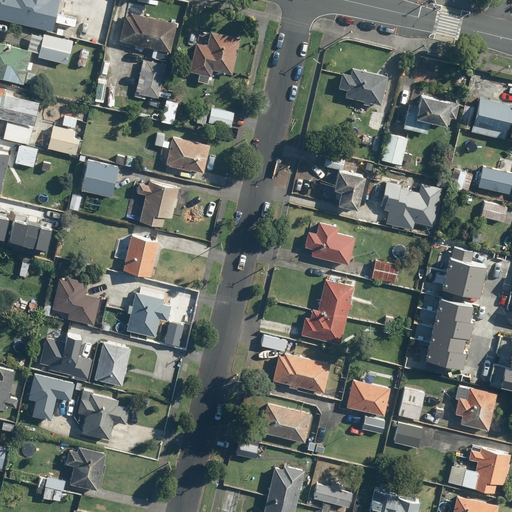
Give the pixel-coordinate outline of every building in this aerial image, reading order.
[(54,0),(0,0),(0,12),(49,24),(54,0)] [(114,2),(104,0),(86,0),(82,22),(108,28),(114,2)] [(129,11),(128,15),(123,14),(117,39),(168,51),(175,22),(129,11)] [(206,45),(195,42),(188,70),(210,75),(211,68),(230,72),(238,37),(209,31),(206,45)] [(29,48),(0,41),(0,77),(21,82),(29,48)] [(142,59),(134,92),(159,97),(169,52),(149,48),(147,60),(142,59)] [(86,67),(89,52),(79,50),(76,65),(86,67)] [(336,86),(347,89),(345,96),(379,103),(385,75),(352,67),(350,74),(340,72),(336,86)] [(0,116),(31,124),(36,100),(1,92),(2,87),(0,86),(0,116)] [(458,129),(504,140),(505,134),(511,107),(511,104),(467,93),(458,129)] [(447,101),(418,94),(413,117),(442,123),(447,101)] [(177,102),(164,99),(160,121),(173,124),(177,102)] [(234,111),(210,107),(208,123),(231,127),(234,111)] [(381,133),(386,113),(372,109),(367,129),(381,133)] [(64,116),(62,125),(74,128),(76,119),(64,116)] [(5,119),(1,138),(29,144),(33,126),(5,119)] [(73,138),(74,130),(50,125),(45,149),(76,155),(80,139),(73,138)] [(408,138),(387,133),(382,152),(387,154),(386,160),(401,164),(408,138)] [(209,143),(170,134),(163,163),(202,172),(209,143)] [(39,148),(18,144),(14,163),(35,168),(39,148)] [(325,154),(323,166),(328,167),(343,170),(346,158),(325,154)] [(117,165),(86,158),(80,189),(110,195),(117,165)] [(52,162),(42,159),(39,170),(49,173),(52,162)] [(511,179),(511,172),(480,165),(475,185),(509,193),(511,179)] [(472,171),(456,168),(453,187),(469,189),(472,171)] [(334,192),(343,194),(340,208),(358,212),(366,179),(339,173),(334,192)] [(147,180),(146,184),(137,182),(135,191),(144,193),(138,220),(161,225),(163,215),(171,216),(177,186),(164,183),(147,180)] [(414,222),(433,227),(442,188),(422,184),(420,193),(401,188),(402,185),(387,182),(382,205),(391,207),(387,224),(413,230),(414,222)] [(78,210),(81,196),(71,193),(67,208),(78,210)] [(482,201),(479,216),(502,221),(505,205),(482,201)] [(58,224),(0,211),(0,239),(52,251),(58,224)] [(317,221),(315,232),(306,230),(303,245),(311,247),(310,254),(347,263),(353,235),(334,231),(336,225),(317,221)] [(483,232),(471,231),(470,241),(482,242),(483,232)] [(160,242),(132,237),(124,272),(153,278),(160,242)] [(453,243),(443,283),(480,293),(489,260),(470,255),(472,248),(453,243)] [(398,263),(374,258),(369,277),(394,283),(398,263)] [(434,285),(438,268),(429,266),(426,283),(434,285)] [(65,279),(57,277),(50,307),(67,310),(65,317),(92,323),(98,296),(85,293),(84,286),(82,285),(83,280),(66,276),(65,279)] [(308,316),(303,315),(299,333),(338,342),(352,284),(324,277),(317,308),(310,307),(308,316)] [(169,303),(161,301),(162,297),(133,291),(125,328),(153,334),(157,317),(165,319),(169,303)] [(427,354),(424,364),(443,369),(446,358),(462,362),(473,319),(469,316),(473,301),(439,293),(424,353),(427,354)] [(65,322),(44,318),(41,332),(63,336),(66,322),(65,322)] [(49,336),(42,359),(52,362),(50,366),(70,372),(69,375),(87,381),(94,356),(78,351),(82,336),(68,332),(66,340),(49,336)] [(287,338),(263,333),(260,345),(284,350),(287,338)] [(132,348),(104,342),(96,379),(124,385),(132,348)] [(503,378),(511,380),(511,344),(511,349),(511,364),(506,363),(503,378)] [(270,379),(321,390),(328,362),(283,351),(282,355),(276,353),(270,379)] [(0,407),(4,408),(4,404),(14,406),(16,398),(6,395),(12,370),(0,366),(0,407)] [(32,372),(26,397),(33,398),(30,414),(49,418),(54,396),(69,399),(73,381),(32,372)] [(387,386),(351,378),(345,405),(381,413),(387,386)] [(424,390),(402,386),(396,414),(417,419),(424,390)] [(453,413),(461,414),(459,422),(486,428),(494,392),(468,386),(465,397),(457,395),(453,413)] [(93,391),(81,388),(76,411),(85,413),(81,431),(108,437),(112,419),(124,422),(127,407),(115,404),(116,398),(92,393),(93,391)] [(310,412),(266,402),(259,430),(303,440),(310,412)] [(384,418),(363,414),(360,428),(381,432),(384,418)] [(423,427),(397,421),(392,441),(418,447),(423,427)] [(258,445),(237,441),(234,452),(255,457),(258,445)] [(459,484),(492,491),(494,481),(502,483),(509,453),(471,444),(465,469),(462,468),(459,484)] [(77,445),(76,450),(67,448),(64,462),(73,464),(68,482),(95,489),(104,452),(77,445)] [(291,511),(302,468),(281,463),(281,467),(272,465),(260,511),(291,511)] [(61,500),(64,480),(38,476),(36,493),(43,494),(42,498),(61,500)] [(350,491),(314,482),(311,496),(346,506),(350,491)] [(378,491),(373,490),(368,511),(370,511),(415,511),(418,501),(413,500),(415,493),(406,490),(404,497),(387,493),(389,485),(380,483),(378,491)] [(492,511),(494,504),(455,495),(450,511),(492,511)]
